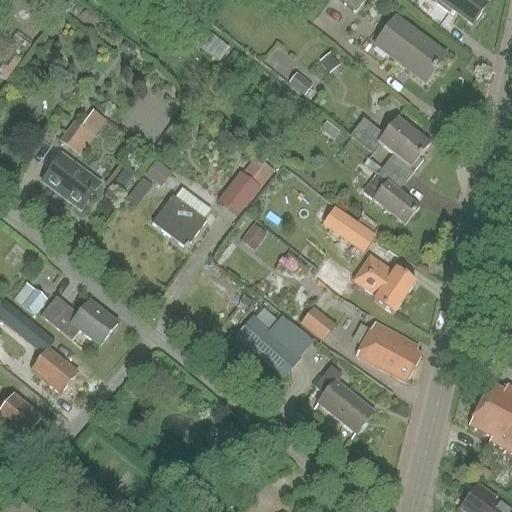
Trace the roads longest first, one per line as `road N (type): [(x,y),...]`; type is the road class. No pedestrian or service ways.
road 1 (residential): [(364,511),(0,218)]
road 2 (secondary): [(411,511),(511,81)]
